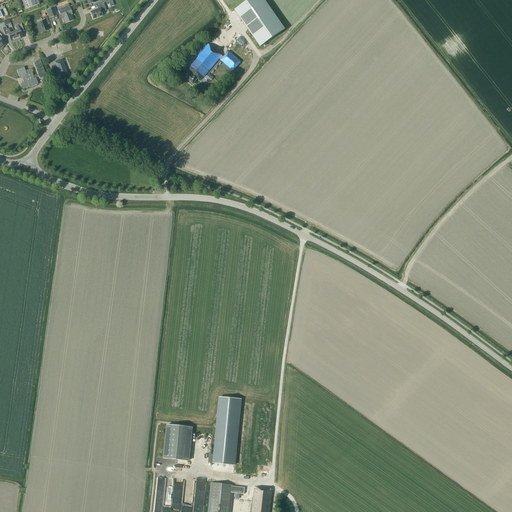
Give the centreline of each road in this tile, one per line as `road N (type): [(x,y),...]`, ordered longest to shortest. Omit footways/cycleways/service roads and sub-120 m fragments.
road 1 (tertiary): [(511,368),(400,289),(268,216),(206,198),(101,195),(28,163)]
road 2 (tertiary): [(55,121),(154,0)]
road 3 (residential): [(0,72),(16,51),(78,27),(76,0)]
